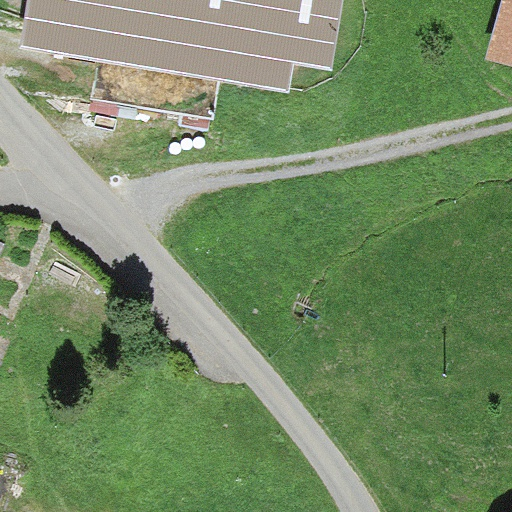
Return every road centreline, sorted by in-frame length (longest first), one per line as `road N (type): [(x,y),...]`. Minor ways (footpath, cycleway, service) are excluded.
road 1 (unclassified): [(363,511),(259,375),(100,213),(0,94)]
road 2 (track): [(511,123),(157,189),(100,213)]
